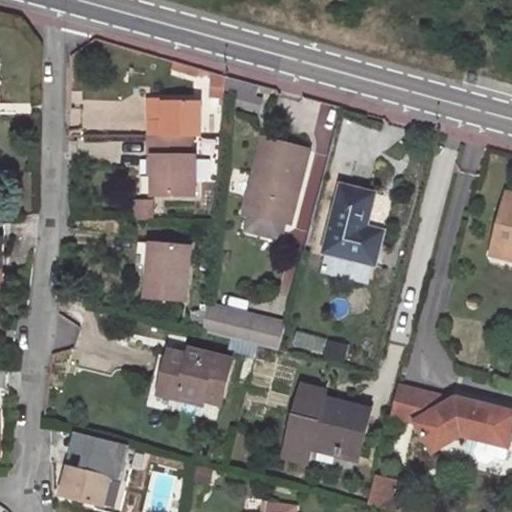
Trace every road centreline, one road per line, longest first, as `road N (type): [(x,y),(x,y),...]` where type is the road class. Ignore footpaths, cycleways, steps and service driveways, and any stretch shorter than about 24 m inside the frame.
road 1 (residential): [(59,0),(31,452),(18,492)]
road 2 (tertiary): [(76,0),(511,119)]
road 3 (unknown): [(387,382),(451,102)]
